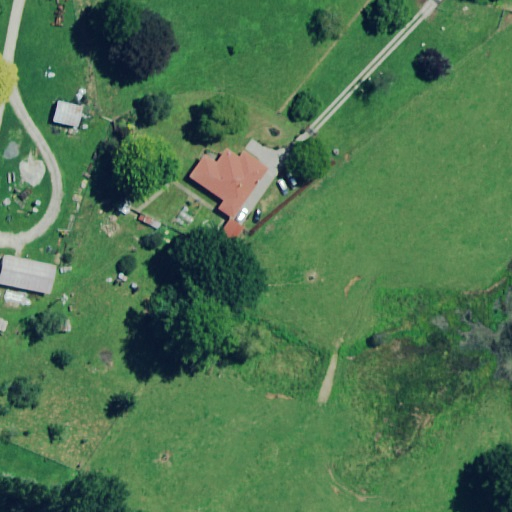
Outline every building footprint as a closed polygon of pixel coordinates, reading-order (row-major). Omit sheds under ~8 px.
[(78,113),(80,106),(54,101),(49,123),(81,130),(85,114),(78,113)] [(235,159),(222,150),(216,158),(204,150),(186,178),(220,201),(215,209),(229,219),(263,168),(239,152),(235,159)] [(239,229),(228,221),(214,242),(225,249),(239,229)] [(51,267),(0,257),(0,256),(0,285),(46,294),(51,267)] [(30,296),(4,293),(2,309),(27,312),(30,296)]
